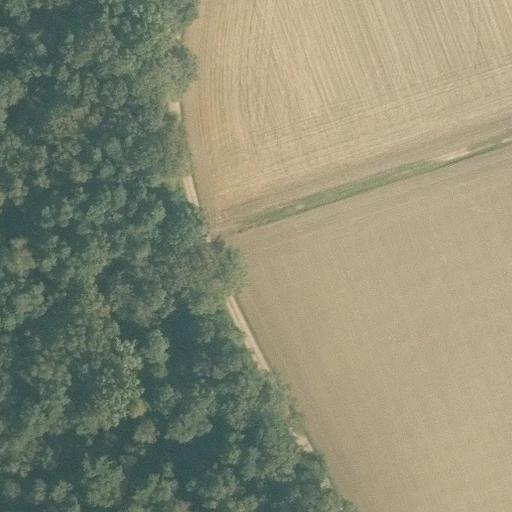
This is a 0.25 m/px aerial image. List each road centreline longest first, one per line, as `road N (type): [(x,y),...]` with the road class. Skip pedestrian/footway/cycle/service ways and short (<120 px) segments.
road 1 (track): [(511,143),(204,248)]
road 2 (track): [(204,248),(334,511)]
road 3 (unknown): [(0,408),(45,364),(115,324),(172,251),(204,248)]
road 4 (track): [(204,248),(167,72),(177,0)]
